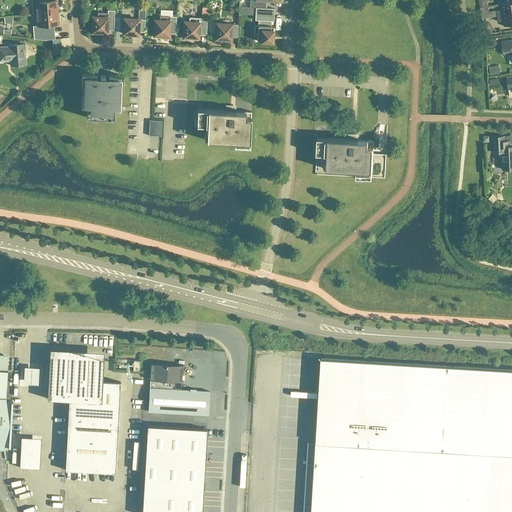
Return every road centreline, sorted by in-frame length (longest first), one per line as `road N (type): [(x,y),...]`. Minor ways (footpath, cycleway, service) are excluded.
road 1 (unclassified): [(230,511),(240,366),(227,335),(0,320)]
road 2 (primary): [(256,305),(0,240)]
road 3 (primary): [(0,251),(253,315)]
road 4 (residential): [(294,59),(82,47),(75,0)]
road 5 (residential): [(256,305),(287,183),(294,59)]
road 6 (primary): [(511,343),(340,332)]
